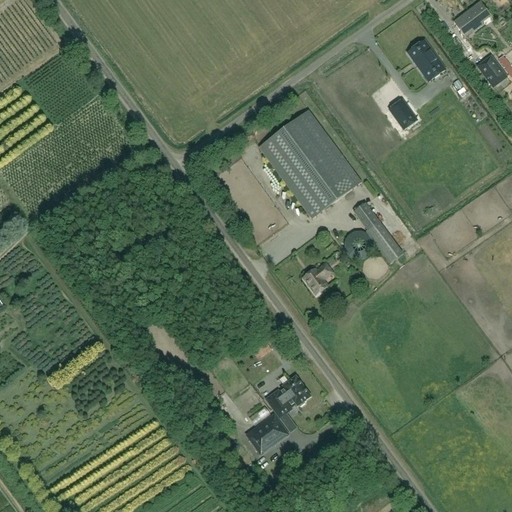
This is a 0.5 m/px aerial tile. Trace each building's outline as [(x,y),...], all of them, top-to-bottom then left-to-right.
[(454,23),(466,39),(484,25),(487,25),(492,21),(492,18),(480,1),(478,1),(474,4),(474,6),(475,7),(454,23)] [(425,42),(408,54),(430,83),(447,70),(425,42)] [(502,55),(510,49),(506,44),(498,50),(502,55)] [(493,88),(500,83),(507,79),(491,58),(478,68),(493,88)] [(417,122),(403,102),(389,111),(404,131),(417,122)] [(361,183),(308,112),(258,149),(311,220),(361,183)] [(270,166),(265,170),(271,178),(276,175),(270,166)] [(354,206),(387,258),(402,248),(367,195),(357,201),(359,203),(354,206)] [(314,270),(302,279),(315,296),(328,287),(323,281),(332,274),(325,264),(316,271),(314,270)] [(256,353),(271,346),(268,338),(253,345),(256,353)] [(266,401),(273,410),(303,388),(296,378),(297,378),(296,378),(295,378),(296,378),(284,387),(283,387),(283,388),(284,388),(285,389),(279,393),(278,392),(266,401)] [(310,398),(311,398),(310,397),(303,388),(273,410),(280,419),(292,411),(291,409),(296,405),(297,407),(298,408),(298,407),(299,407),(300,408),(305,404),(304,403),(310,398)] [(261,456),(289,436),(274,416),(247,437),(261,456)]
